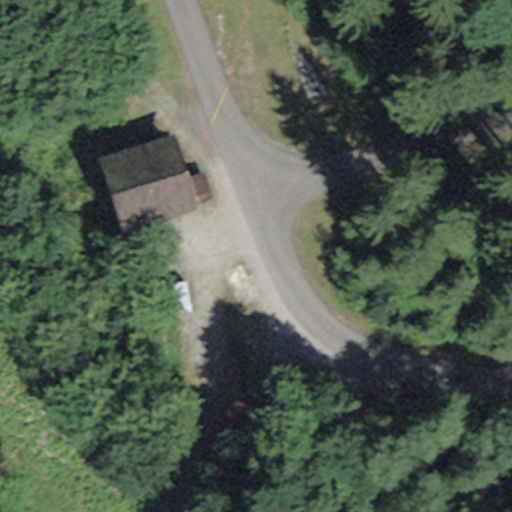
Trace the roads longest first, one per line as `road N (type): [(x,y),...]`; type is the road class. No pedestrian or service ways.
road 1 (track): [(511,388),(342,349),(269,294),(212,179),(157,0)]
road 2 (track): [(511,79),(212,179)]
